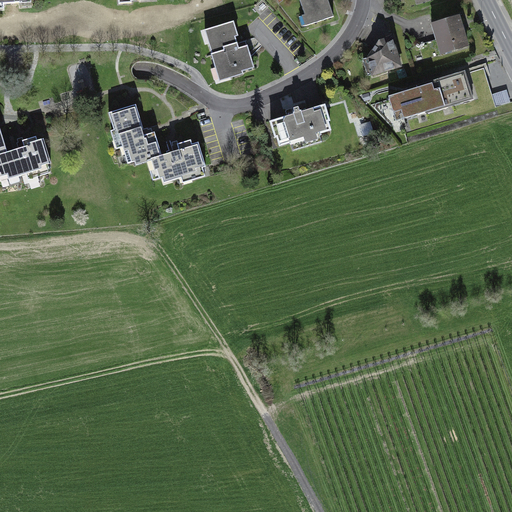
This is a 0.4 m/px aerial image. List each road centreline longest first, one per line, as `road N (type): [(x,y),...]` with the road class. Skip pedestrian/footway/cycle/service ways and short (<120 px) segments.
road 1 (residential): [(362,0),(329,59),(258,101),(212,104),(141,67)]
road 2 (track): [(315,511),(215,299)]
road 3 (track): [(235,331),(13,387)]
